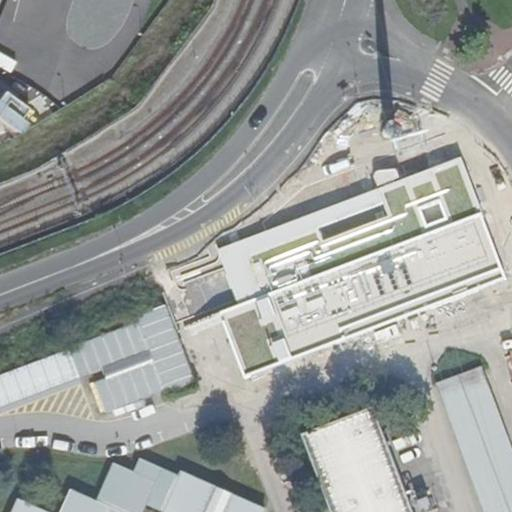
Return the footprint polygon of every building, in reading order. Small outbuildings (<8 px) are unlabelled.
[(277,252),(239,265),(241,268),(261,326),(262,328),(272,355),(500,271),(511,267),(469,152),(444,159),(411,170),(420,197),(422,203),(277,252)] [(137,324),(66,349),(71,361),(78,379),(102,370),(105,379),(94,384),(104,414),(162,391),(166,401),(197,389),(165,305),(136,316),(137,324)] [(511,511),(511,456),(479,365),(430,385),(478,511),(511,511)] [(418,511),(379,403),(303,433),(334,511),(418,511)] [(256,511),(175,477),(159,511),(104,511),(65,494),(56,511),(26,511),(9,504),(5,511),(256,511)]
